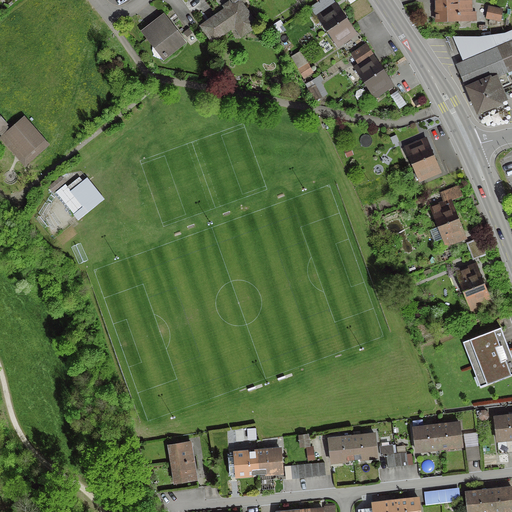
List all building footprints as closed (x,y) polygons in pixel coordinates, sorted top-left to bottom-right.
[(200,26),(211,42),(238,23),(245,33),(256,25),(238,0),(230,0),(233,3),(230,5),(228,2),(223,6),(225,9),(200,26)] [(322,12),(316,16),(326,32),(345,19),(331,0),(320,0),(317,2),(323,11),(322,12)] [(475,20),(474,13),(470,13),(469,0),(434,2),(435,22),(475,20)] [(487,8),(486,17),(498,20),(500,11),(487,8)] [(167,24),(168,23),(163,15),(141,32),(151,45),(153,43),(164,57),(183,42),(176,33),(175,33),(167,24)] [(341,40),(353,32),(345,19),(326,32),(337,47),(343,42),(341,40)] [(499,86),(508,83),(504,73),(511,69),(511,32),(506,35),(479,38),(452,38),(463,61),(456,65),(477,113),(499,103),(505,100),(499,86)] [(358,64),(353,67),(363,83),(382,70),(365,46),(352,55),(358,64)] [(0,100),(21,82),(0,58),(0,100)] [(390,83),(382,70),(363,83),(373,98),(380,94),(378,91),(390,83)] [(314,85),(308,89),(314,100),(321,96),(314,85)] [(398,108),(404,104),(399,96),(393,100),(398,108)] [(0,119),(0,129),(24,156),(19,160),(23,165),(34,156),(30,152),(43,140),(23,117),(8,130),(4,126),(5,125),(0,119)] [(411,144),(404,147),(411,164),(432,155),(426,141),(412,147),(411,144)] [(347,159),(342,148),(336,151),(341,162),(347,159)] [(432,155),(411,164),(418,181),(425,178),(424,175),(438,170),(432,155)] [(83,182),(79,178),(67,187),(66,185),(57,192),(79,219),(104,199),(87,178),(83,182)] [(440,194),(443,202),(449,200),(459,195),(456,188),(440,194)] [(432,214),(437,227),(457,219),(449,200),(443,202),(430,207),(432,214)] [(442,239),(445,246),(464,238),(457,219),(437,227),(442,239)] [(481,246),(478,239),(466,244),(469,251),(481,246)] [(484,254),(481,246),(469,251),(472,259),(484,254)] [(458,279),(457,279),(462,291),(482,283),(477,271),(470,274),(468,270),(465,272),(464,268),(455,272),(458,279)] [(482,283),(462,291),(470,311),(479,307),(478,304),(481,303),(480,299),(487,296),(482,283)] [(511,371),(511,362),(499,330),(466,343),(481,384),(511,371)] [(511,415),(493,418),(498,454),(511,452),(511,415)] [(461,445),(458,423),(435,426),(438,448),(461,445)] [(435,426),(412,429),(415,450),(438,448),(435,426)] [(245,430),(246,440),(259,440),(259,429),(245,430)] [(307,435),(298,436),(299,447),(308,446),(307,435)] [(350,437),(353,459),(376,456),(373,435),(350,437)] [(350,437),(327,440),(330,462),(353,459),(350,437)] [(189,442),(168,445),(171,464),(192,461),(189,442)] [(134,455),(133,448),(124,449),(125,457),(134,455)] [(279,450),(256,452),(258,474),(281,472),(279,450)] [(235,475),(258,474),(256,452),(233,454),(233,456),(228,457),(228,454),(226,454),(228,476),(229,476),(229,473),(235,473),(235,475)] [(398,453),(400,466),(407,465),(405,452),(398,453)] [(393,467),(400,466),(398,453),(392,454),(393,467)] [(387,468),(393,467),(392,454),(385,455),(387,468)] [(192,461),(171,464),(174,483),(187,481),(187,476),(194,474),(192,461)] [(296,465),(298,478),(304,478),(303,464),(296,465)] [(304,478),(311,477),(310,464),(303,464),(304,478)] [(408,477),(421,477),(421,465),(407,466),(408,477)] [(511,499),(511,488),(488,491),(490,511),(494,511),(511,510),(511,499)] [(462,489),(427,490),(428,503),(462,502),(462,489)] [(466,511),(490,511),(488,491),(465,493),(466,511)] [(418,511),(417,499),(394,501),(395,511),(418,511)] [(372,511),(395,511),(394,501),(371,504),(372,511)]
